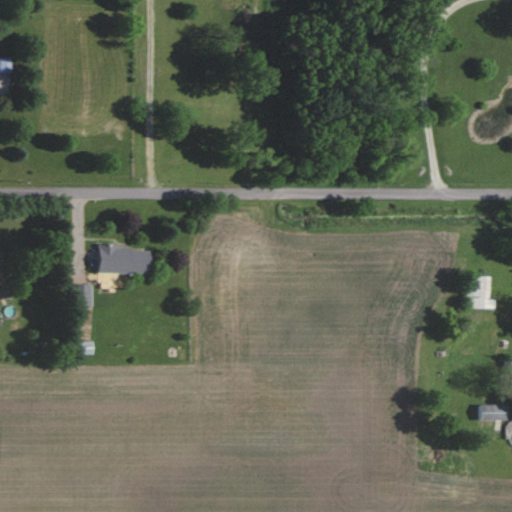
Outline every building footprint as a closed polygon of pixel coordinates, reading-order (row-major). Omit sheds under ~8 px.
[(0,71),(9,72),(10,58),(0,57),(0,71)] [(93,273),(143,274),(144,248),(94,247),(93,273)] [(491,309),(492,299),(485,299),(486,276),(468,276),(467,308),(491,309)] [(88,285),(70,284),(70,306),(88,307),(88,285)] [(503,404),(475,405),(475,420),(504,420),(503,404)]
